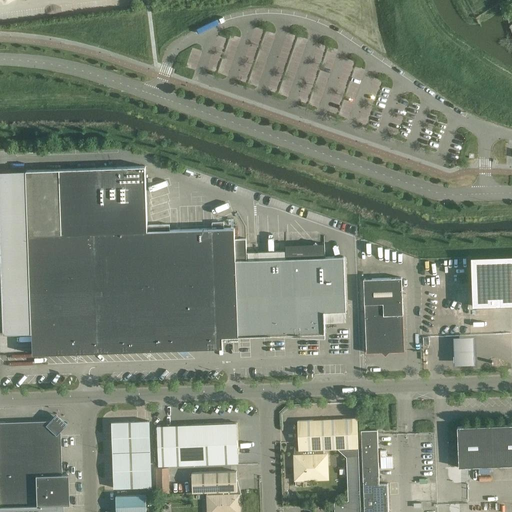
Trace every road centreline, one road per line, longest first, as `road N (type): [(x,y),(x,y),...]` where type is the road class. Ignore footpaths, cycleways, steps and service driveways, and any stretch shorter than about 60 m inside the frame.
road 1 (unclassified): [(0,61),(87,74),(441,195),(511,194)]
road 2 (unclassified): [(265,391),(511,382)]
road 3 (unclassified): [(86,396),(265,391)]
road 4 (unclassified): [(270,511),(265,391)]
